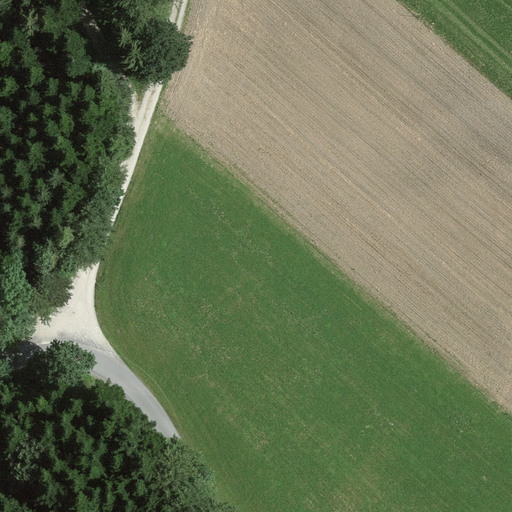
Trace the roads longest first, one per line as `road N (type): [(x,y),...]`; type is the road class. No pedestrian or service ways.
road 1 (track): [(0,328),(77,353),(96,246),(177,0)]
road 2 (unclassified): [(0,360),(77,353),(120,375),(160,423),(209,511)]
road 3 (track): [(69,0),(139,121)]
